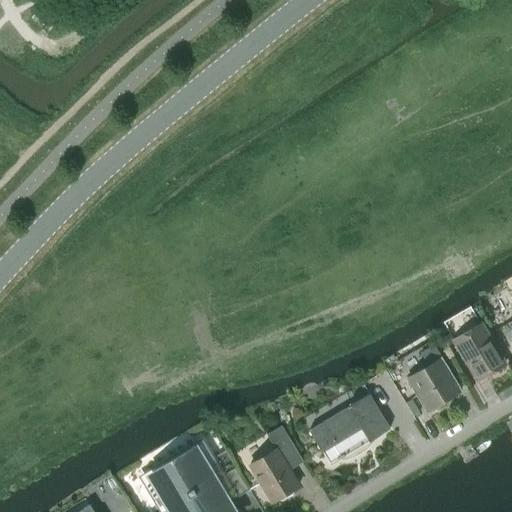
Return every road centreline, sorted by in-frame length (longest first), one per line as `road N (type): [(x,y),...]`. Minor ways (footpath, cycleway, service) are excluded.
road 1 (tertiary): [(0,283),(132,148),(307,0)]
road 2 (unknown): [(0,185),(68,114),(202,0)]
road 3 (residential): [(335,511),(511,404)]
